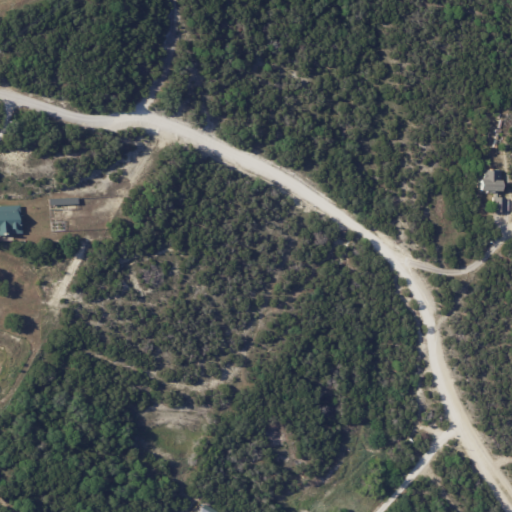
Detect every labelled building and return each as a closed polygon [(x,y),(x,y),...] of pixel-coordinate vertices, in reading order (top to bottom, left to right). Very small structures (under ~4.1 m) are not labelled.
[(511,114),(511,129),(508,135),(501,130),(506,124),(507,120),(511,114)] [(499,192),(480,192),(480,181),(482,181),(483,171),(501,171),(501,182),(502,182),(502,192),(499,192)] [(507,200),(507,213),(493,213),(493,198),(507,198),(507,200)] [(21,233),(0,234),(0,205),(20,204),(21,233)] [(197,511),(215,511),(216,511),(202,503),(197,511)]
